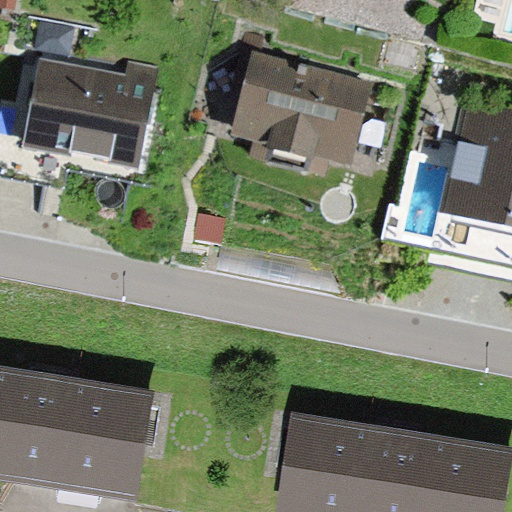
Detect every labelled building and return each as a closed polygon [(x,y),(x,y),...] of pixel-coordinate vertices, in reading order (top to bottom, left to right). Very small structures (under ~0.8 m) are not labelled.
[(0,0),(0,8),(8,10),(10,0),(0,0)] [(366,80),(245,48),(223,131),(345,162),(366,80)] [(122,72),(32,55),(15,145),(136,168),(155,68),(124,62),(122,72)] [(511,112),(473,103),(444,217),(511,234),(511,112)] [(148,391),(0,367),(0,477),(131,498),(148,391)] [(494,511),(505,451),(284,413),(266,511),(494,511)]
